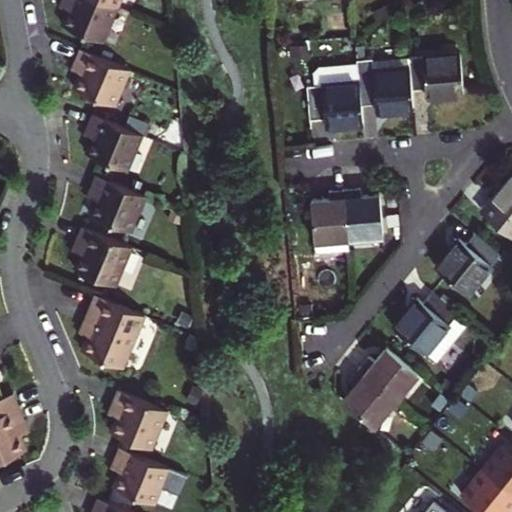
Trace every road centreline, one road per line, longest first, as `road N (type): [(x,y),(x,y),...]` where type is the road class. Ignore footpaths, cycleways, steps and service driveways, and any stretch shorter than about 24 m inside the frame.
road 1 (residential): [(33,128),(13,274),(60,412),(60,435),(42,470),(0,491)]
road 2 (residential): [(418,228),(410,256),(333,343),(315,344)]
road 3 (residential): [(9,0),(33,128)]
